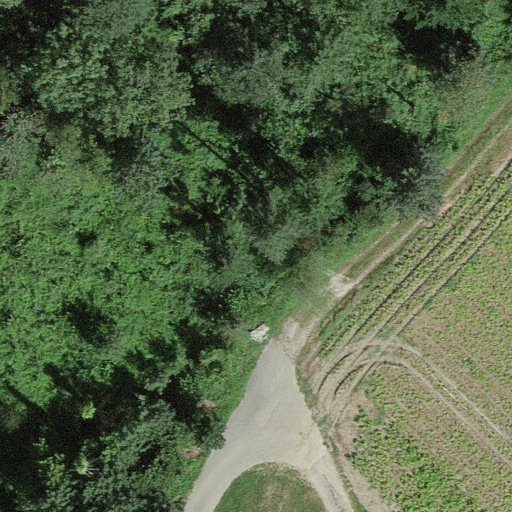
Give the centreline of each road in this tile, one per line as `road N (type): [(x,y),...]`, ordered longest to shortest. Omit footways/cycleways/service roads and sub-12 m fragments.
road 1 (track): [(511,97),(252,380)]
road 2 (track): [(316,511),(252,380)]
road 3 (track): [(252,380),(192,511)]
